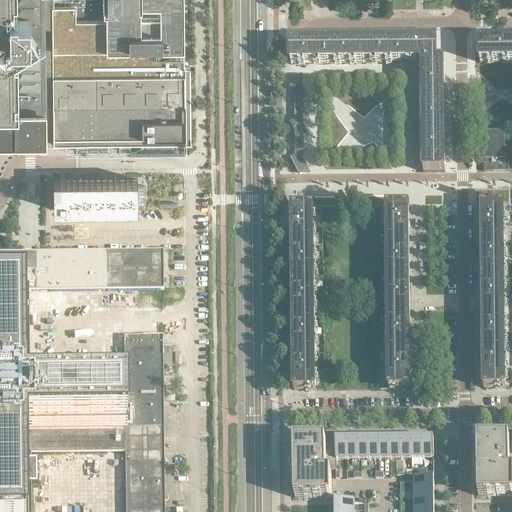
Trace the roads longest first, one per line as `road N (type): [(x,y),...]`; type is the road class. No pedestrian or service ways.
road 1 (secondary): [(235,0),(240,511)]
road 2 (secondary): [(266,511),(261,24)]
road 3 (residential): [(465,414),(461,182)]
road 4 (unclassified): [(261,24),(459,22)]
road 5 (unclassified): [(465,414),(279,416)]
road 6 (residential): [(459,22),(461,182)]
